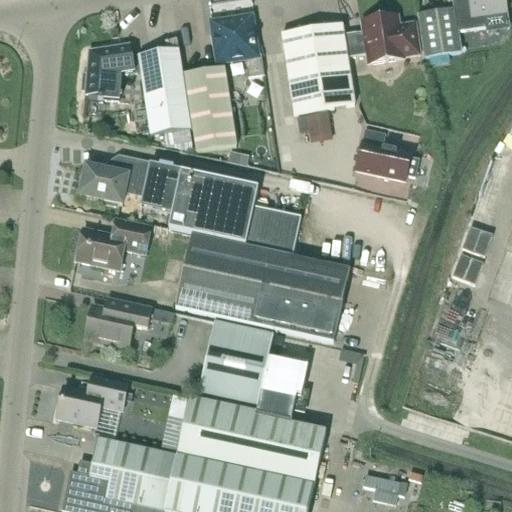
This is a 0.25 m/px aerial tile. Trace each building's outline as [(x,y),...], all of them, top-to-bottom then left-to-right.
[(419,18),(425,62),(462,57),(459,36),(487,32),(486,20),(507,17),(504,0),(463,0),(452,2),(454,13),(419,18)] [(344,39),(348,63),(367,60),(369,69),(405,63),(405,62),(420,59),(416,28),(400,30),(398,21),(379,24),(376,20),(368,22),(366,26),(362,27),(363,36),(344,39)] [(218,37),(213,37),(218,67),(249,62),(252,81),(249,81),(249,82),(265,80),(261,59),(257,60),(251,21),(217,27),(218,37)] [(355,110),(348,63),(344,39),(343,30),(282,39),(294,120),(355,110)] [(141,77),(139,61),(132,62),(130,50),(90,56),(88,79),(84,79),(83,95),(87,96),(86,100),(104,101),(104,105),(120,106),(122,80),(141,77)] [(139,61),(141,77),(151,141),(191,134),(179,54),(139,61)] [(225,72),(185,78),(197,158),(237,151),(225,72)] [(329,116),(307,119),(311,141),(332,137),(329,116)] [(412,156),(384,150),(387,138),(366,134),(357,175),(406,185),(407,180),(416,182),(420,163),(411,161),(412,156)] [(231,156),(229,165),(248,169),(250,160),(231,156)] [(126,195),(144,199),(150,172),(138,169),(139,164),(119,160),(112,164),(110,175),(86,170),(80,200),(105,206),(104,208),(117,211),(118,208),(123,209),(126,195)] [(144,199),(142,208),(173,215),(169,234),(294,260),(302,221),(255,211),(259,193),(150,169),(150,172),(144,199)] [(84,234),(77,265),(120,275),(124,254),(146,259),(153,232),(124,226),(121,242),(84,234)] [(192,241),(176,313),(275,335),(334,347),(350,275),(291,263),(192,241)] [(93,311),(86,344),(129,353),(134,330),(148,333),(153,312),(125,306),(123,318),(93,311)] [(258,417),(270,363),(275,339),(215,326),(198,403),(193,402),(193,403),(258,417)] [(193,403),(180,462),(314,491),(326,437),(291,429),(297,402),(305,404),(307,394),(304,394),(308,372),(270,363),(258,417),(193,403)] [(65,392),(58,423),(97,432),(101,411),(123,416),(129,389),(101,383),(98,399),(65,392)] [(70,483),(63,511),(169,511),(180,462),(99,444),(93,469),(81,466),(78,478),(70,483)] [(180,462),(169,511),(309,511),(314,491),(180,462)]
